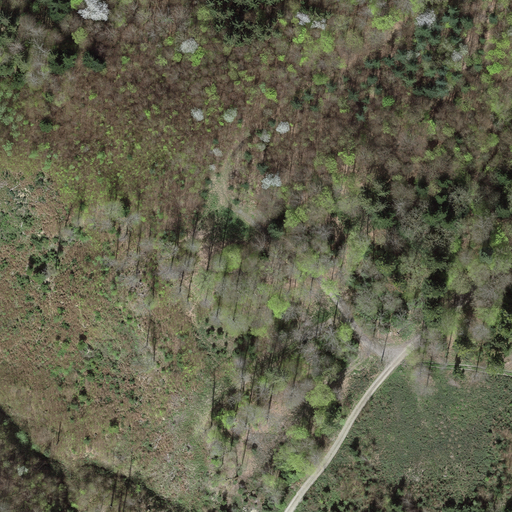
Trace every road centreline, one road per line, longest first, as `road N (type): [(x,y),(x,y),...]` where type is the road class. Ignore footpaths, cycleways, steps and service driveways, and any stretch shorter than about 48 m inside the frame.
road 1 (track): [(511,374),(393,358),(368,343),(326,287),(222,197),(224,173),(252,132),(370,46)]
road 2 (track): [(511,256),(393,358),(289,511)]
